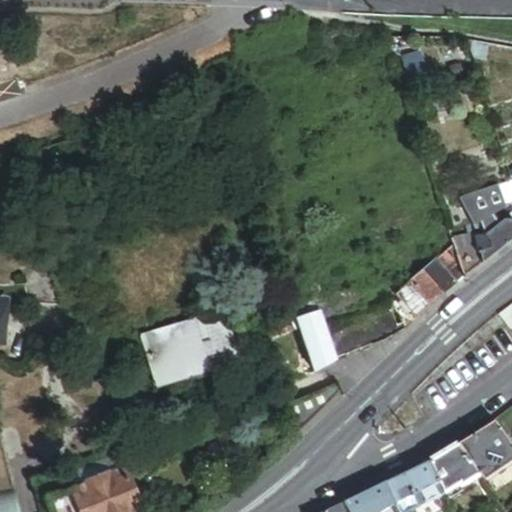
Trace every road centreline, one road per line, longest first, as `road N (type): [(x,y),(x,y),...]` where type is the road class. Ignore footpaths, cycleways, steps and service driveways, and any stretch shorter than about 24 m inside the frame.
road 1 (tertiary): [(511,261),(393,357),(308,444)]
road 2 (tertiary): [(326,470),(393,395),(511,287)]
road 3 (tertiary): [(511,382),(387,460),(326,470)]
